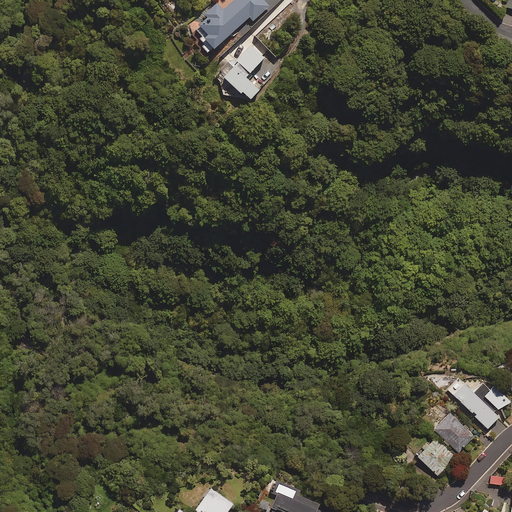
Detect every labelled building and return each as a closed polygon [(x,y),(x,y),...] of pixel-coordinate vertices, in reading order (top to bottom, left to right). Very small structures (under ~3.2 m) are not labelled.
[(215,3),(202,14),(207,19),(195,29),(201,36),(197,39),(203,46),(201,48),(206,54),(248,18),(251,22),(269,6),(263,0),(233,0),(222,10),(215,3)] [(234,61),(226,62),(216,74),(222,80),(223,95),(245,99),(247,100),(256,91),(243,78),(262,58),(248,46),(234,61)] [(497,418),(492,412),(510,404),(492,387),(489,390),(481,383),(472,393),(456,378),(445,390),(486,429),(497,418)] [(433,431),(443,441),(442,442),(448,447),(449,446),(458,453),(473,437),(448,414),(433,431)] [(454,457),(433,439),(416,458),(437,476),(454,457)] [(504,478),(491,476),(489,484),(503,486),(504,478)] [(321,502),(280,484),(275,494),(278,495),(269,511),(325,511),(318,509),(321,502)] [(228,511),(234,504),(212,488),(196,510),(198,511),(183,511),(180,510),(178,511),(228,511)] [(271,503),(263,499),(259,508),(267,511),(271,503)]
